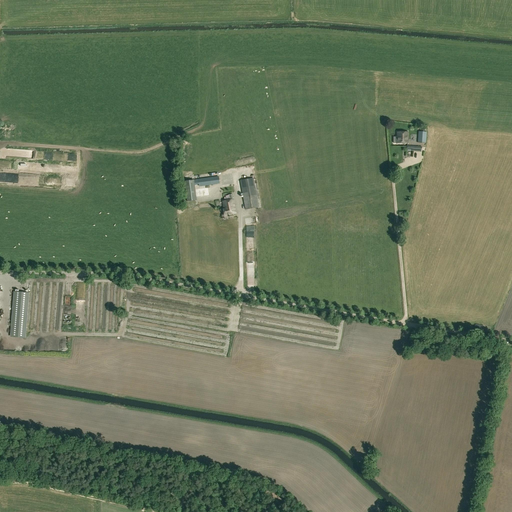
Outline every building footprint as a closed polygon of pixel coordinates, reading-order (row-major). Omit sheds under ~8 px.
[(419,131),(418,142),(425,143),(426,132),(426,130),(424,128),(424,127),(420,127),(419,131)] [(397,137),(396,137),(394,137),(393,143),(394,143),(408,143),(407,132),(397,132),(397,137)] [(238,172),(245,209),(260,207),(259,199),(257,199),(251,169),(238,172)] [(199,186),(219,183),(218,177),(198,179),(199,186)] [(195,189),(194,182),(194,180),(184,182),(187,202),(197,200),(196,197),(195,197),(192,197),(191,190),(190,188),(193,188),(194,189),(195,189)] [(236,213),(233,199),(232,194),(229,195),(230,200),(222,201),(224,209),(223,209),(224,215),(236,213)] [(14,319),(12,336),(27,338),(31,306),(30,306),(31,303),(27,302),(27,303),(20,303),(18,320),(14,319)]
